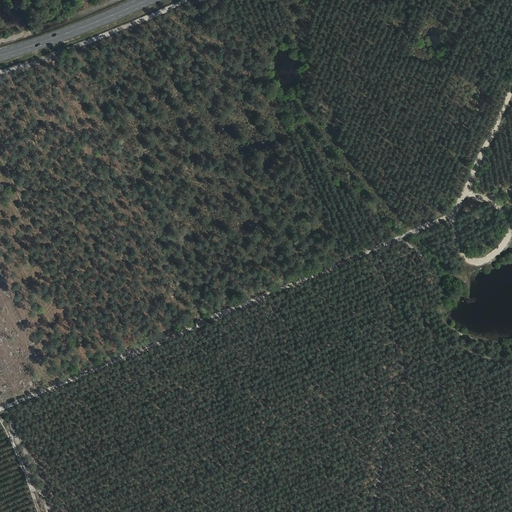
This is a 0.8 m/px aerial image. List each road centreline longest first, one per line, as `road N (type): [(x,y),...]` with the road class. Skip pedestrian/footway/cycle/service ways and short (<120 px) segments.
road 1 (track): [(0,409),(256,306),(464,205),(502,205),(511,233)]
road 2 (track): [(370,511),(403,368),(375,249)]
road 3 (track): [(511,94),(464,205),(511,185)]
road 4 (secondary): [(147,0),(0,54)]
